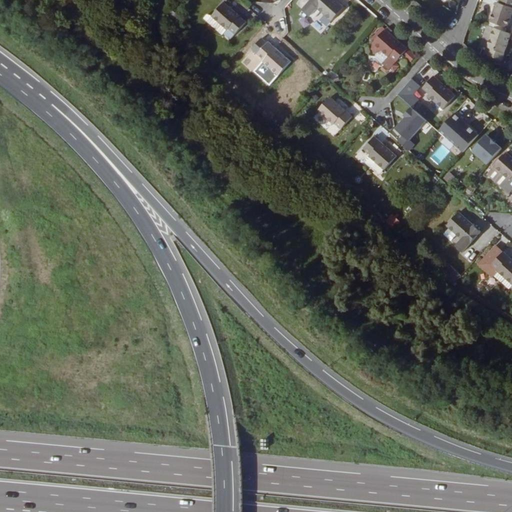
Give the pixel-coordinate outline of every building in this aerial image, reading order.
[(343,7),(335,0),(309,0),(301,9),(309,16),(316,7),(331,20),(343,7)] [(493,24),(492,27),(504,32),(511,11),(511,0),(499,0),(499,3),(495,2),(489,22),(493,24)] [(212,16),(225,28),(226,29),(228,28),(235,34),(245,21),(223,2),(211,16),(212,16)] [(221,34),(225,28),(212,16),(208,21),(221,34)] [(492,27),(486,25),(479,45),(486,47),(492,27)] [(492,27),(486,47),(487,47),(485,55),(501,60),(510,34),(504,32),(492,27)] [(374,42),(384,52),(389,56),(382,64),(393,73),(399,68),(394,64),(403,53),(412,61),(416,55),(408,48),(386,28),(379,36),(374,42)] [(261,61),(277,76),(290,61),(268,41),(257,53),(262,59),(261,61)] [(376,54),(384,52),(374,42),(372,50),(376,54)] [(444,108),(456,94),(434,75),(423,87),(430,93),(429,94),(444,108)] [(330,97),(318,110),(333,124),(335,122),(342,128),(352,116),(330,97)] [(391,128),(400,135),(396,141),(409,151),(415,144),(409,139),(425,119),(409,106),(391,128)] [(478,134),(453,112),(437,130),(461,152),(478,134)] [(503,148),(488,135),(474,150),(489,164),(503,148)] [(370,156),(385,170),(397,156),(376,136),(364,148),(371,154),(370,156)] [(431,157),(438,164),(449,151),(442,145),(431,157)] [(511,178),(511,156),(507,152),(495,165),(511,179),(511,178)] [(511,187),(511,178),(511,179),(495,165),(491,169),(511,187)] [(427,174),(436,182),(441,178),(431,169),(427,174)] [(379,176),(365,192),(388,213),(402,197),(379,176)] [(464,251),(482,231),(459,211),(448,224),(462,238),(456,245),(464,251)] [(494,262),(504,251),(499,246),(488,258),(494,262)] [(511,282),(511,257),(504,251),(494,262),(498,266),(496,268),(511,282)] [(496,268),(498,266),(488,258),(483,263),(493,272),(496,268)] [(455,267),(445,278),(448,280),(457,269),(455,267)] [(453,285),(463,274),(457,269),(448,280),(453,285)]
